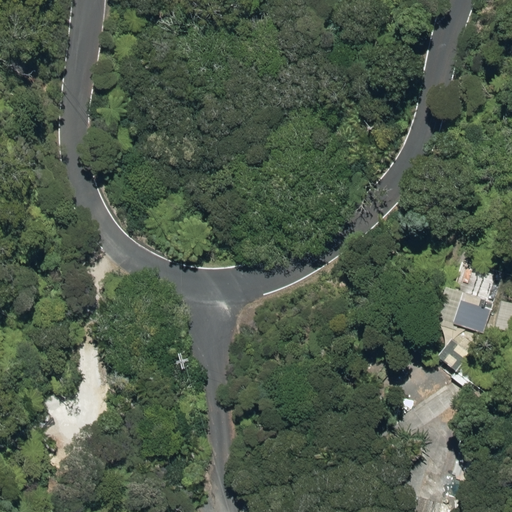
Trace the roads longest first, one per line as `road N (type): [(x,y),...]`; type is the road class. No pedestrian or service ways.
road 1 (unclassified): [(205,287),(288,272),(328,249),(411,162),(460,0)]
road 2 (unclassified): [(86,0),(81,186),(120,252),(205,287)]
road 3 (unclassified): [(205,287),(224,511)]
